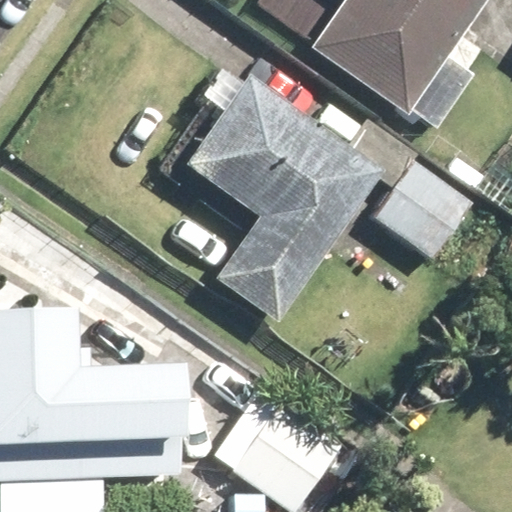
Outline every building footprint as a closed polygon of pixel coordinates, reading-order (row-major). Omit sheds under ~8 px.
[(340,0),(307,58),(411,116),(477,0),(340,0)] [(202,271),(269,320),(374,176),(236,77),(175,161),(245,212),(202,271)] [(472,208),(411,165),(374,216),(435,260),(472,208)] [(0,303),(0,470),(159,467),(157,366),(64,367),(63,303),(0,303)] [(270,417),(234,470),(292,509),(328,456),(270,417)]
